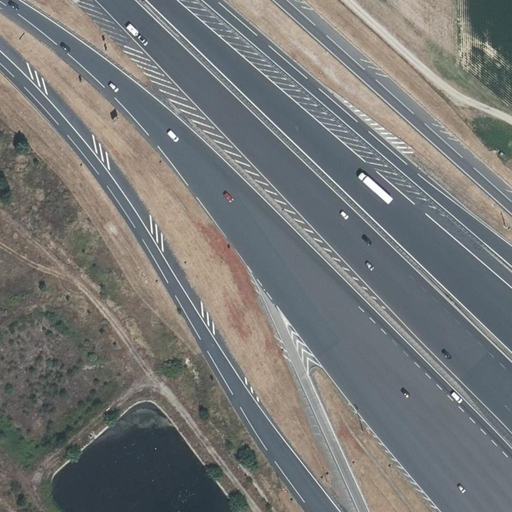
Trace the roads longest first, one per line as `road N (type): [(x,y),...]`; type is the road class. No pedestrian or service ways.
road 1 (motorway): [(7,0),(149,110),(502,511)]
road 2 (motorway): [(0,56),(52,107),(146,228),(266,435),(324,511)]
road 3 (motorway): [(117,0),(511,397)]
road 4 (motorway): [(511,318),(161,0)]
road 5 (motorway): [(511,256),(209,0)]
road 6 (motorway): [(511,207),(281,0)]
road 7 (track): [(350,0),(432,76),(511,116)]
